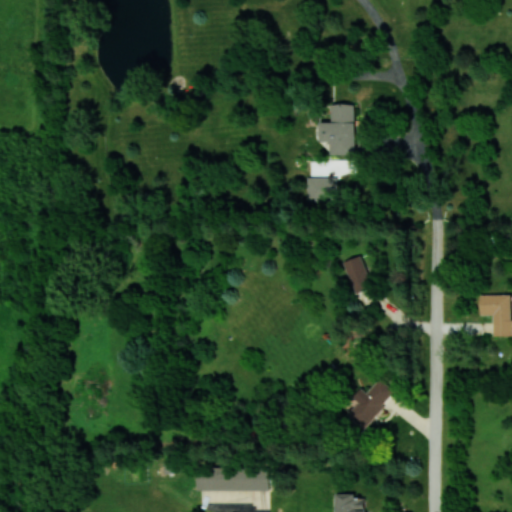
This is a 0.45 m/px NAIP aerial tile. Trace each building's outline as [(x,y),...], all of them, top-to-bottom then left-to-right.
[(356,154),(356,103),(332,103),(333,121),(320,121),(321,141),(331,141),(331,154),(356,154)] [(306,200),(329,200),(330,177),(307,176),(306,200)] [(344,261),(357,292),(373,286),(361,255),(344,261)] [(494,334),(511,334),(511,294),(482,294),(481,314),(494,315),(494,334)] [(394,395),(379,380),(348,413),(363,427),(394,395)] [(200,488),(271,489),(271,469),(200,468),(200,488)] [(367,511),(367,498),(356,498),(356,493),(338,493),(337,511),(367,511)]
